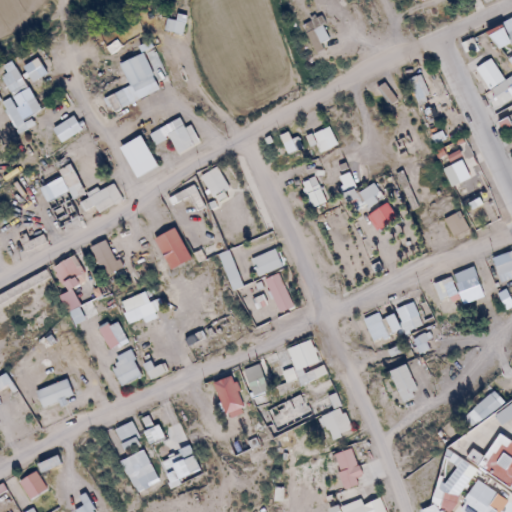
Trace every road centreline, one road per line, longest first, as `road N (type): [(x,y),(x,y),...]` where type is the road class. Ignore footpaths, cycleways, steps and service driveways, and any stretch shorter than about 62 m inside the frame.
road 1 (residential): [(0,286),(346,79),(511,3)]
road 2 (residential): [(511,232),(109,414),(0,473)]
road 3 (residential): [(404,511),(241,141)]
road 4 (residential): [(376,446),(467,376),(511,319)]
road 5 (residential): [(431,43),(511,205)]
road 6 (residential): [(62,73),(142,200)]
